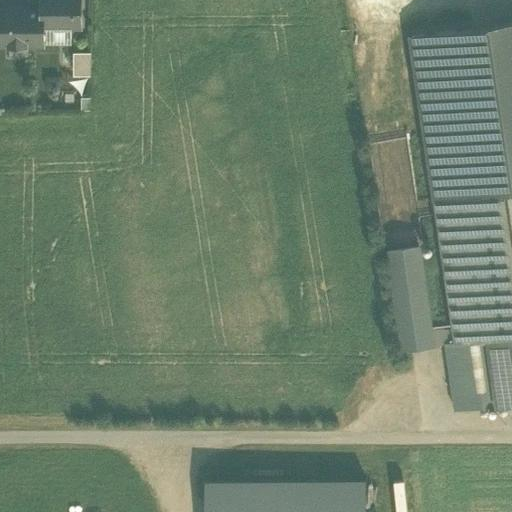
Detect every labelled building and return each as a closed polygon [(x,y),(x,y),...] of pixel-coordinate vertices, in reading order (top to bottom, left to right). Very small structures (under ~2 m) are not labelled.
[(80,0),(42,0),(42,9),(80,9),(80,0)] [(42,9),(25,9),(22,6),(18,6),(16,8),(17,9),(16,10),(10,11),(9,9),(0,9),(0,42),(10,42),(10,44),(26,44),(26,42),(43,42),(43,27),(80,27),(80,9),(42,9)] [(511,24),(413,38),(455,340),(511,332),(511,24)] [(88,73),(88,49),(70,49),(70,73),(88,73)] [(422,247),(388,252),(401,354),(436,349),(422,247)] [(511,405),(511,332),(455,340),(443,342),(453,414),(511,405)] [(369,511),(369,481),(206,482),(206,511),(369,511)]
